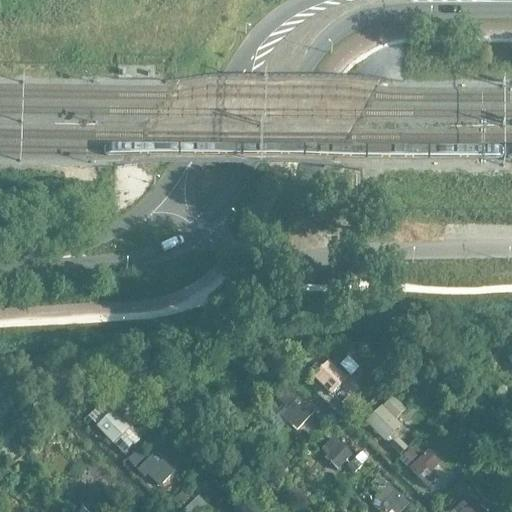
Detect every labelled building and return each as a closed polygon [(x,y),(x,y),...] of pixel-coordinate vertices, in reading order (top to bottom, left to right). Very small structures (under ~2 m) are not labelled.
[(351,355),(339,366),(350,379),(333,394),(341,403),(352,393),(354,396),(373,379),(351,355)] [(330,360),(314,378),(332,395),(348,377),(330,360)] [(0,419),(16,403),(0,387),(0,419)] [(274,414),(293,432),(312,413),(293,394),(274,414)] [(93,427),(112,446),(131,426),(112,407),(93,427)] [(367,429),(386,448),(405,428),(386,409),(367,429)] [(335,434),(320,450),(340,469),(355,453),(335,434)] [(148,442),(129,459),(158,491),(177,474),(148,442)] [(412,466),(427,486),(438,478),(433,471),(443,464),(432,450),(412,466)] [(367,502),(377,511),(395,511),(406,501),(386,482),(367,502)] [(62,510),(63,511),(97,511),(100,509),(81,490),(62,510)] [(180,511),(214,511),(196,495),(180,511)] [(458,511),(486,511),(472,498),(458,511)]
